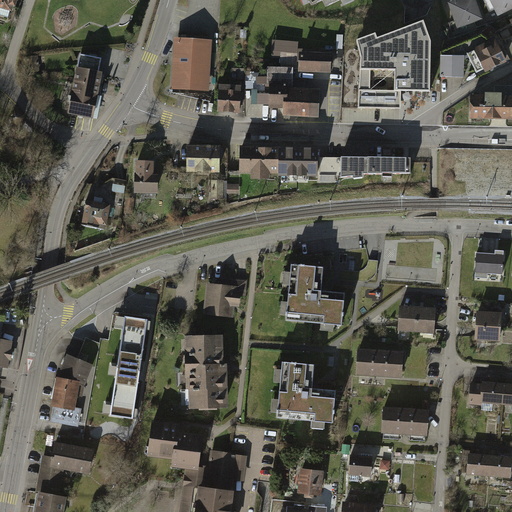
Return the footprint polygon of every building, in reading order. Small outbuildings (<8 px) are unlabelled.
[(0,0),(0,7),(12,11),(14,11),(16,6),(19,7),(21,0),(0,0)] [(305,0),(308,7),(320,1),(324,11),(346,0),(305,0)] [(477,0),(459,0),(450,3),(458,28),(476,22),(477,24),(485,21),(477,0)] [(511,0),(483,0),(490,13),(497,10),(500,17),(511,10),(511,0)] [(12,11),(0,7),(0,15),(9,18),(12,11)] [(361,76),(360,108),(397,109),(397,91),(430,91),(431,42),(424,22),(367,43),(372,54),(362,57),(362,72),(397,72),(396,91),(371,90),(371,76),(361,76)] [(175,38),(172,90),(210,92),(213,40),(175,38)] [(497,39),(476,49),(488,73),(509,62),(497,39)] [(282,66),(293,67),(293,64),(294,62),(296,60),(298,59),(298,52),(299,42),(274,40),(273,50),(282,51),(282,66)] [(332,53),(301,52),(300,69),(331,71),(332,53)] [(82,55),(70,115),(96,121),(106,74),(102,73),(105,59),(82,55)] [(467,56),(442,55),(442,77),(466,78),(467,56)] [(266,90),(270,90),(270,81),(288,82),(289,82),(289,72),(293,72),(293,67),(282,66),(269,66),(269,77),(259,77),(259,83),(266,83),(266,90)] [(244,69),(234,69),(233,78),(244,79),(244,69)] [(288,87),(288,82),(270,81),(270,90),(270,106),(285,106),(284,114),(319,115),(320,90),(288,87)] [(244,85),(220,85),(219,112),(243,112),(244,85)] [(473,95),(473,120),(511,119),(511,86),(497,87),(497,93),(489,93),(489,95),(473,95)] [(269,106),(270,98),(260,97),(259,106),(269,106)] [(189,146),(189,172),(223,172),(223,146),(189,146)] [(281,174),(281,147),(242,146),(242,173),(252,174),(252,178),(273,179),(273,174),(281,174)] [(281,174),(281,176),(322,177),(322,148),(281,147),(281,174)] [(343,158),(342,179),(357,176),(357,179),(367,177),(367,174),(386,174),(386,178),(396,178),(396,174),(413,175),(413,159),(343,158)] [(139,161),(137,194),(161,195),(162,175),(157,175),(158,162),(139,161)] [(228,181),(210,181),(210,200),(214,200),(214,206),(225,206),(225,200),(228,200),(228,194),(228,185),(228,181)] [(126,186),(115,185),(114,192),(125,193),(126,186)] [(239,185),(228,185),(228,194),(239,194),(239,185)] [(86,202),(82,226),(106,230),(110,206),(86,202)] [(503,252),(478,251),(476,270),(502,271),(503,252)] [(329,267),(291,264),(290,271),(285,271),(283,286),(289,287),(288,302),(282,301),(281,316),(287,316),(287,320),(321,323),(321,330),(337,331),(337,324),(344,324),(346,291),(327,289),(329,267)] [(206,315),(235,317),(236,307),(242,307),(243,295),(248,295),(249,280),(228,279),(227,284),(208,283),(206,315)] [(400,331),(418,332),(420,306),(401,305),(400,331)] [(418,332),(437,333),(438,307),(420,306),(418,332)] [(479,312),(476,340),(502,343),(505,314),(479,312)] [(147,319),(125,316),(110,415),(132,419),(147,319)] [(3,331),(0,330),(0,366),(12,368),(16,341),(2,339),(3,331)] [(226,335),(189,336),(190,391),(186,391),(187,410),(231,409),(230,362),(227,362),(226,335)] [(359,348),(357,374),(404,378),(406,351),(359,348)] [(56,401),(56,407),(54,418),(80,422),(82,411),(76,410),(79,397),(84,398),(86,387),(95,366),(69,356),(61,377),(60,381),(55,381),(52,400),(56,401)] [(316,364),(283,361),(282,370),(277,369),(275,384),(281,385),(280,399),(273,399),(272,413),(279,414),(278,418),(313,421),(312,428),(325,429),(326,422),(334,423),(337,389),(314,387),(316,364)] [(483,403),(485,383),(472,383),(471,405),(483,406),(483,403)] [(483,403),(503,404),(505,385),(485,383),(483,403)] [(503,404),(511,405),(511,385),(505,385),(503,404)] [(384,408),(382,434),(386,434),(386,438),(401,439),(401,435),(412,436),(412,440),(425,441),(426,437),(428,437),(429,411),(384,408)] [(178,424),(153,420),(148,454),(173,457),(172,465),(186,467),(197,468),(197,465),(202,435),(177,432),(178,424)] [(98,450),(58,442),(55,457),(44,455),(38,490),(39,490),(61,494),(65,470),(93,475),(98,450)] [(248,455),(212,451),(211,466),(209,479),(198,477),(197,485),(191,485),(187,511),(234,511),(230,511),(234,480),(245,481),(248,455)] [(469,475),(491,476),(492,455),(470,454),(469,475)] [(491,476),(511,477),(511,456),(492,455),(491,476)] [(351,456),(350,475),(373,476),(375,458),(351,456)] [(187,511),(191,485),(197,485),(198,477),(209,479),(211,466),(206,466),(197,465),(197,468),(186,467),(184,483),(180,511),(187,511)] [(324,471),(301,469),(299,492),(322,494),(324,471)] [(39,490),(34,511),(66,511),(69,496),(61,494),(39,490)] [(344,502),(343,511),(378,511),(379,510),(377,508),(377,504),(344,502)]
